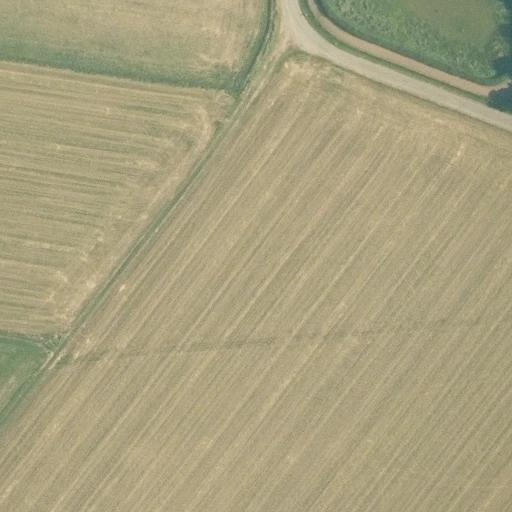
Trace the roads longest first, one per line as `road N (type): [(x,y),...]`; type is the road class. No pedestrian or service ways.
road 1 (unclassified): [(291,0),(321,46),(511,123)]
road 2 (track): [(511,77),(482,88),(434,70),(334,30),(313,0)]
